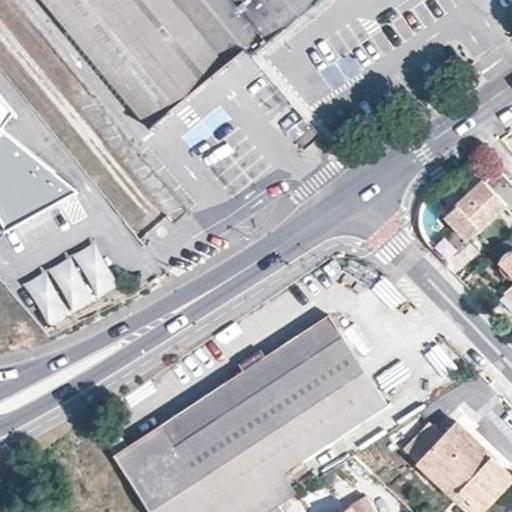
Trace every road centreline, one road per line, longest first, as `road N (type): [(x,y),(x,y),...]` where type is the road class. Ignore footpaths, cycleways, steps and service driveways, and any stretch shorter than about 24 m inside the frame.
road 1 (primary): [(48,384),(356,199)]
road 2 (residential): [(356,199),(511,368)]
road 3 (primary): [(356,199),(511,89)]
